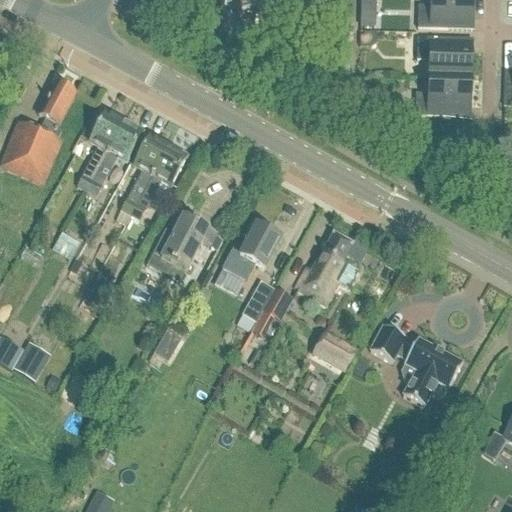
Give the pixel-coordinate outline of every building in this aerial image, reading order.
[(219,0),(222,17),(224,16),(228,30),(251,24),(252,31),(274,26),(273,19),(295,14),(291,0),(219,0)] [(471,22),(471,0),(429,0),(429,10),(417,10),(416,33),(446,34),(447,22),(471,22)] [(428,65),(427,82),(469,83),(470,56),(446,55),(446,43),(416,42),(415,64),(428,65)] [(468,110),(469,83),(427,82),(426,98),(414,98),(414,120),(444,121),(444,109),(468,110)] [(61,146),(56,144),(60,136),(56,134),(76,99),(56,88),(38,120),(44,124),(37,136),(17,128),(0,167),(0,172),(42,190),(61,146)] [(444,109),(444,121),(467,124),(468,110),(444,109)] [(75,191),(85,197),(122,128),(104,118),(88,146),(97,151),(75,191)] [(85,197),(94,201),(116,161),(125,166),(141,138),(122,128),(85,197)] [(124,231),(129,221),(140,201),(166,152),(148,142),(132,170),(141,175),(119,215),(120,216),(115,226),(124,231)] [(185,163),(166,152),(140,201),(129,221),(138,226),(161,186),(169,191),(185,163)] [(163,236),(146,269),(179,287),(199,249),(206,253),(213,241),(192,230),(193,229),(181,223),(172,241),(163,236)] [(231,253),(222,273),(244,285),(253,268),(263,274),(279,243),(254,230),(240,258),(231,253)] [(51,254),(69,264),(78,247),(60,238),(51,254)] [(304,273),(294,292),(324,308),(344,270),(340,267),(349,249),(330,238),(310,275),(304,273)] [(40,261),(24,252),(19,261),(35,270),(40,261)] [(255,328),(261,315),(272,294),(259,286),(241,319),(255,328)] [(291,303),(273,293),(272,294),(261,315),(278,325),(291,303)] [(407,388),(401,401),(423,413),(436,389),(447,395),(461,368),(416,343),(411,353),(403,348),(405,344),(381,331),(368,356),(391,368),(395,361),(405,367),(399,376),(402,385),(407,388)] [(310,362),(343,380),(356,355),(324,337),(310,362)] [(11,375),(18,362),(19,361),(13,357),(16,351),(0,341),(0,370),(10,376),(11,375)] [(361,381),(368,368),(358,363),(351,376),(361,381)] [(390,425),(376,439),(384,447),(399,433),(390,425)]
